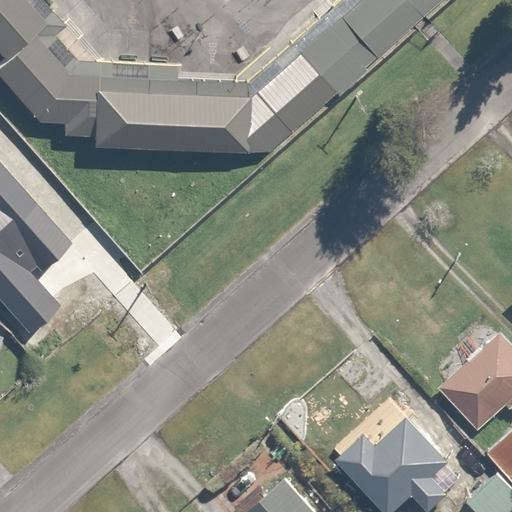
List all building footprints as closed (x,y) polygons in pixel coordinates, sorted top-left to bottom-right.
[(0,0),(0,79),(56,141),(132,144),(131,171),(175,173),(176,145),(274,149),(440,0),(333,0),(250,76),(83,69),(51,32),(61,23),(40,0),(0,0)] [(0,134),(0,156),(11,147),(0,134)] [(19,209),(0,225),(0,270),(12,284),(53,248),(19,209)] [(511,341),(495,324),(434,382),(474,424),(503,397),(511,405),(511,341)] [(479,431),(491,445),(486,448),(511,479),(511,424),(502,412),(479,431)] [(362,424),(334,452),(389,508),(408,489),(425,506),(444,488),(429,473),(446,456),(403,413),(376,439),(362,424)] [(501,511),(511,502),(511,485),(493,466),(464,494),(482,511),(501,511)] [(319,511),(281,469),(236,509),(238,511),(319,511)]
